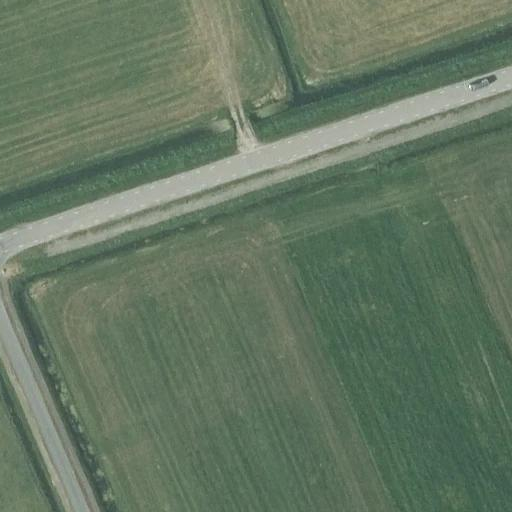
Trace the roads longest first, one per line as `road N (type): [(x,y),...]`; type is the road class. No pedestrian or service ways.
road 1 (tertiary): [(0,245),(511,88)]
road 2 (unclassified): [(78,511),(0,314)]
